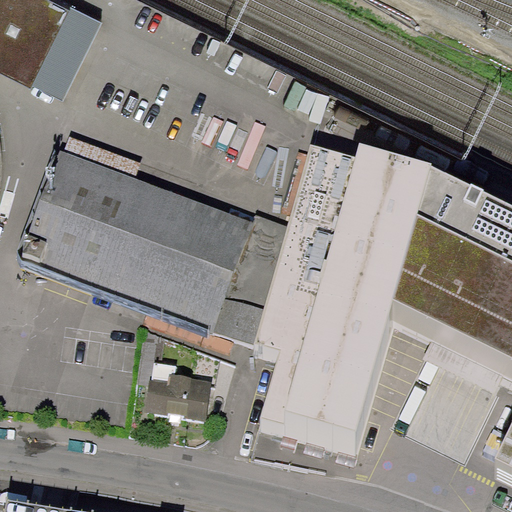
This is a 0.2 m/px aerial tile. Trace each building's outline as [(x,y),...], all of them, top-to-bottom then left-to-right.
[(52,0),(0,0),(0,67),(66,100),(103,24),(52,0)] [(246,231),(54,160),(13,270),(207,344),(246,231)] [(358,171),(284,440),(355,460),(392,326),(468,363),(511,384),(511,454),(497,486),(511,493),(511,222),(438,187),(430,191),(358,171)] [(206,429),(211,390),(174,384),(176,375),(160,372),(165,343),(146,337),(138,388),(151,388),(146,422),(206,429)] [(2,511),(91,511),(7,495),(2,511)]
